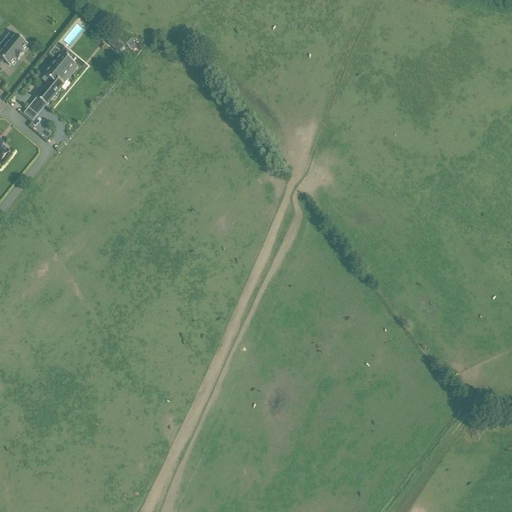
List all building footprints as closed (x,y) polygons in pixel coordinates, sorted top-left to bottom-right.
[(12,32),(0,45),(0,65),(4,61),(10,66),(16,60),(18,61),(24,53),(23,52),(28,45),(12,32)] [(125,47),(116,39),(110,45),(120,53),(125,47)] [(55,47),(49,54),(53,58),(59,51),(55,47)] [(47,106),(65,85),(78,68),(75,65),(76,64),(73,62),(77,58),(69,51),(65,55),(63,53),(45,75),(46,75),(42,80),(47,84),(36,97),(47,106)] [(12,95),(21,104),(30,94),(21,85),(12,95)] [(29,108),(24,114),(33,121),(38,116),(29,108)] [(0,164),(11,151),(4,146),(5,144),(0,139),(0,164)]
